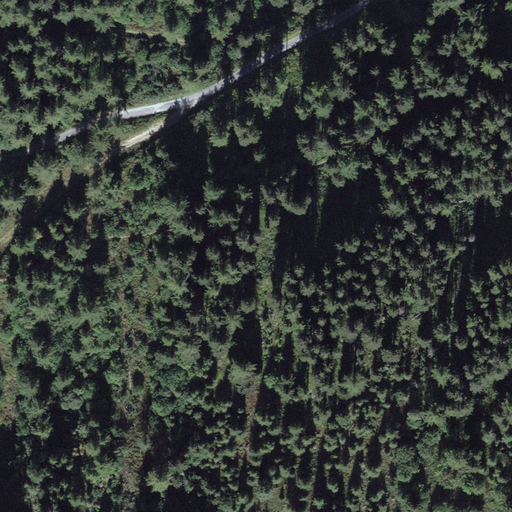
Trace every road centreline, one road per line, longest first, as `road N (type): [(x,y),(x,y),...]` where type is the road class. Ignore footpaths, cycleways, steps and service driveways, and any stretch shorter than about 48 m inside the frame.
road 1 (unclassified): [(0,163),(95,123),(204,94),(373,0)]
road 2 (track): [(0,36),(218,39),(326,0)]
road 3 (track): [(0,246),(83,178),(190,114),(204,94)]
road 4 (track): [(0,78),(102,66),(204,94)]
